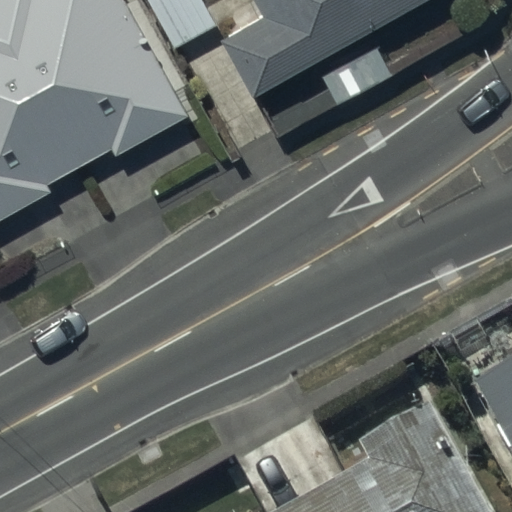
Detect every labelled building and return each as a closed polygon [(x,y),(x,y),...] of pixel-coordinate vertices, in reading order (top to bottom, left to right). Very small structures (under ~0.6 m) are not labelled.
[(179,107),(119,0),(0,0),(0,25),(70,151),(109,130),(116,141),(179,107)] [(150,0),(177,47),(216,26),(201,0),(150,0)] [(414,0),(260,0),(270,17),(228,42),(256,91),(414,0)] [(0,204),(45,180),(38,169),(70,151),(0,25),(0,204)] [(511,390),(484,406),(511,456),(511,390)] [(488,511),(440,422),(367,461),(378,481),(320,511),(488,511)]
